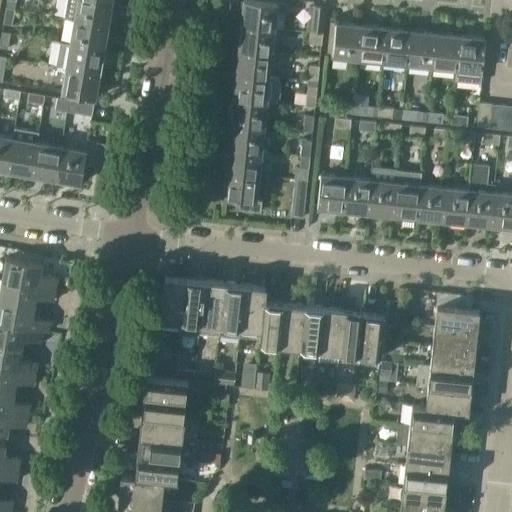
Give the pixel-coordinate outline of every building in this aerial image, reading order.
[(66,0),(64,16),(75,18),(108,24),(112,0),(66,0)] [(285,2),(263,0),(243,0),(241,23),(274,26),(276,12),(284,13),(285,2)] [(313,5),(310,31),(322,32),(325,6),(313,5)] [(14,8),(7,7),(4,22),(12,24),(14,8)] [(108,24),(75,18),(71,42),(104,48),(108,24)] [(358,58),(361,24),(336,22),(333,55),(358,58)] [(274,27),(241,23),(238,48),(272,51),(274,27)] [(383,60),(386,27),(361,24),(358,58),(383,60)] [(407,63),(411,29),(386,27),(383,60),(407,63)] [(432,65),(435,32),(411,29),(407,63),(432,65)] [(11,32),(3,31),(1,46),(8,48),(11,32)] [(322,32),(310,31),(309,43),(321,44),(322,32)] [(457,68),(460,34),(435,32),(432,65),(457,68)] [(481,82),(486,37),(460,34),(456,80),(481,82)] [(71,42),(60,40),(55,64),(100,72),(104,48),(71,42)] [(238,48),(236,72),(269,76),(272,51),(238,48)] [(100,72),(55,64),(51,90),(95,97),(100,72)] [(309,64),(308,80),(318,81),(319,65),(309,64)] [(269,76),(236,72),(233,97),(276,102),(276,99),(279,97),(280,82),(278,80),(279,77),(269,76)] [(21,89),(4,87),(3,96),(19,99),(21,89)] [(307,89),(306,105),(315,106),(317,90),(307,89)] [(45,93),(28,91),(27,100),(43,103),(45,93)] [(55,109),(67,111),(69,99),(57,97),(55,109)] [(266,101),(233,97),(231,122),(264,126),(266,101)] [(67,111),(92,115),(94,103),(69,99),(67,111)] [(478,126),(489,127),(491,103),(480,102),(478,126)] [(352,104),(336,103),(335,112),(351,114),(352,104)] [(503,104),(491,103),(489,127),(501,128),(503,104)] [(369,106),(352,104),(351,114),(368,116),(369,106)] [(511,105),(503,104),(501,128),(511,129),(511,105)] [(395,108),(378,106),(377,116),(393,118),(395,108)] [(419,111),(402,109),(401,119),(418,121),(419,111)] [(444,114),(427,112),(426,122),(443,124),(444,114)] [(305,114),(303,130),(313,130),(314,115),(305,114)] [(469,116),(452,115),(451,124),(468,126),(469,116)] [(350,128),(351,119),(335,118),(334,127),(350,128)] [(375,130),(376,122),(360,120),(359,129),(375,130)] [(264,126),(231,122),(228,147),(261,150),(264,126)] [(400,133),(401,124),(385,123),(384,131),(400,133)] [(424,136),(425,127),(409,126),(409,135),(424,136)] [(13,137),(8,170),(31,174),(37,141),(39,131),(14,127),(13,137)] [(449,139),(450,130),(434,128),(434,137),(449,139)] [(474,140),(475,132),(459,131),(458,139),(474,140)] [(13,137),(0,134),(0,168),(8,170),(13,137)] [(499,144),(500,135),(484,134),(483,142),(499,144)] [(303,138),(301,154),(311,155),(312,139),(303,138)] [(61,145),(37,141),(31,174),(55,178),(61,145)] [(86,150),(61,145),(55,178),(81,183),(86,150)] [(261,150),(228,147),(225,171),(259,175),(261,150)] [(472,162),(469,188),(465,222),(490,224),(494,191),(495,182),(487,182),(489,164),(472,162)] [(370,178),(367,211),(391,214),(396,168),(371,166),(370,178)] [(296,168),(294,178),(307,179),(308,169),(296,168)] [(396,168),(391,214),(416,217),(420,183),(421,171),(396,168)] [(259,175),(225,171),(223,197),(240,198),(239,208),(260,211),(261,200),(256,199),(259,175)] [(320,173),(317,206),(342,209),(345,176),(320,173)] [(345,176),(342,209),(367,211),(370,178),(345,176)] [(307,179),(294,178),(290,217),(303,218),(307,179)] [(420,183),(416,217),(441,219),(444,186),(420,183)] [(444,186),(441,219),(465,222),(469,188),(444,186)] [(511,192),(494,191),(490,224),(511,226),(511,192)] [(6,257),(2,278),(55,287),(57,276),(40,273),(42,263),(6,257)] [(180,319),(184,277),(165,275),(160,316),(180,319)] [(200,321),(205,279),(184,277),(180,319),(200,321)] [(53,300),(55,287),(2,278),(0,291),(0,299),(34,306),(36,297),(53,300)] [(225,281),(205,279),(200,321),(199,332),(219,334),(225,281)] [(244,283),(225,281),(219,334),(238,336),(240,325),(244,283)] [(261,327),(264,300),(265,286),(244,283),(240,325),(261,327)] [(34,306),(0,299),(0,321),(43,330),(48,331),(50,319),(33,316),(34,306)] [(398,300),(386,299),(385,313),(383,323),(395,324),(398,300)] [(279,343),(284,302),(264,300),(261,327),(259,341),(279,343)] [(299,345),(303,304),(284,302),(279,343),(299,345)] [(319,348),(323,306),(303,304),(299,345),(319,348)] [(436,305),(434,326),(467,329),(476,330),(477,309),(436,305)] [(338,362),(339,350),(343,308),(323,306),(319,348),(318,360),(338,362)] [(359,352),(363,310),(343,308),(339,350),(359,352)] [(385,313),(363,310),(359,352),(358,359),(379,361),(380,354),(381,349),(382,340),(383,323),(385,313)] [(43,330),(0,321),(0,344),(21,348),(23,338),(41,341),(43,330)] [(434,326),(432,345),(473,350),(476,330),(467,329),(434,326)] [(382,340),(381,349),(395,350),(395,341),(382,340)] [(21,348),(0,344),(0,366),(35,373),(37,360),(20,357),(21,348)] [(432,345),(430,365),(471,369),(473,350),(432,345)] [(180,354),(156,351),(155,363),(179,366),(180,354)] [(380,360),(379,377),(390,378),(391,361),(380,360)] [(155,363),(154,375),(178,378),(179,366),(155,363)] [(420,384),(428,385),(469,390),(471,369),(430,365),(422,364),(420,384)] [(35,373),(0,366),(0,388),(14,391),(16,381),(33,384),(35,373)] [(179,366),(178,378),(187,379),(193,379),(194,367),(179,366)] [(257,369),(255,385),(267,387),(269,370),(257,369)] [(215,370),(214,381),(233,383),(235,372),(215,370)] [(241,371),(240,384),(253,385),(254,373),(241,371)] [(143,394),(185,399),(187,379),(178,378),(154,375),(146,374),(143,394)] [(378,380),(377,390),(386,391),(387,381),(378,380)] [(428,385),(425,406),(453,408),(467,410),(469,390),(428,385)] [(14,391),(0,388),(0,410),(28,415),(30,403),(12,400),(14,391)] [(217,389),(215,402),(227,403),(229,391),(217,389)] [(185,399),(143,394),(141,414),(183,419),(185,399)] [(409,422),(409,424),(451,429),(453,408),(425,406),(411,404),(409,422)] [(28,415),(0,410),(0,432),(6,433),(8,424),(26,427),(28,415)] [(183,419),(141,414),(139,434),(181,439),(183,419)] [(409,422),(397,421),(395,441),(407,443),(407,444),(449,449),(451,429),(409,424),(409,422)] [(181,439),(139,434),(137,455),(179,459),(181,439)] [(21,457),(3,454),(5,444),(0,442),(0,464),(19,468),(21,457)] [(407,444),(405,464),(446,469),(449,449),(407,444)] [(198,449),(197,459),(207,460),(208,450),(198,449)] [(179,459),(137,455),(135,475),(162,478),(176,480),(179,459)] [(206,462),(205,470),(216,471),(217,463),(206,462)] [(19,468),(0,464),(0,477),(17,481),(19,468)] [(403,484),(444,489),(446,469),(405,464),(403,484)] [(371,467),(370,478),(380,479),(381,468),(371,467)] [(162,478),(135,475),(121,474),(119,493),(160,497),(162,478)] [(401,504),(442,509),(444,489),(403,484),(401,504)] [(158,511),(160,497),(119,493),(116,511),(158,511)] [(0,509),(11,511),(13,499),(0,497),(0,509)]
